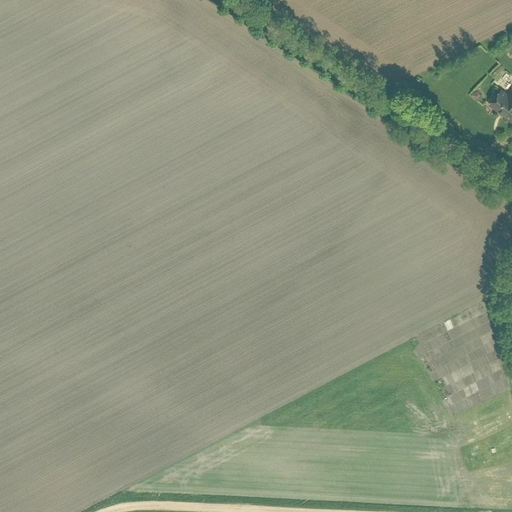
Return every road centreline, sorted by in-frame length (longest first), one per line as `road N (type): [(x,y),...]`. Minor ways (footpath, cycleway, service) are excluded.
road 1 (unclassified): [(511,188),(229,0)]
road 2 (track): [(107,511),(273,511)]
